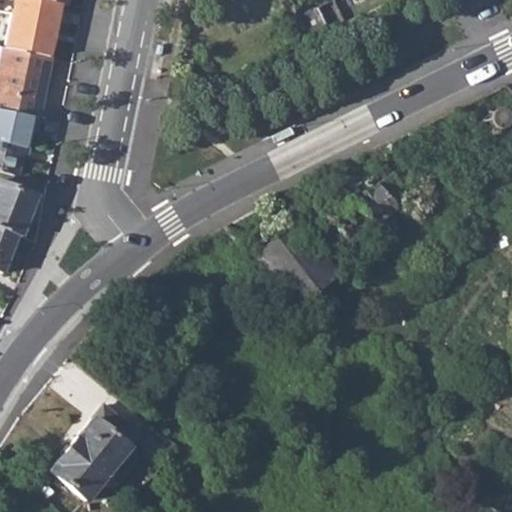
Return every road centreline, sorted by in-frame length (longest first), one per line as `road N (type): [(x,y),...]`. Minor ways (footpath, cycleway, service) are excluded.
road 1 (tertiary): [(142,247),(244,184),(511,54)]
road 2 (residential): [(142,247),(99,174),(137,0)]
road 3 (tertiary): [(0,406),(57,317),(142,247)]
